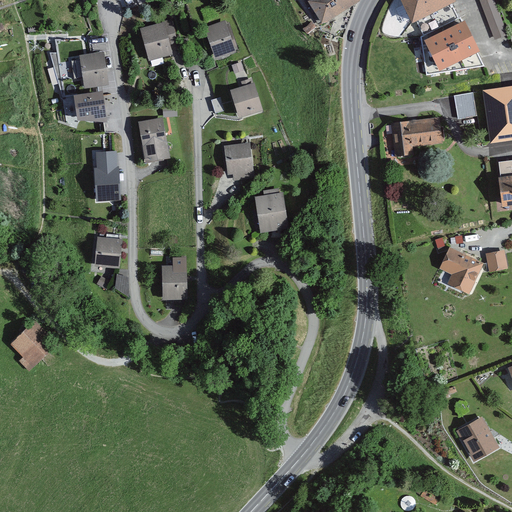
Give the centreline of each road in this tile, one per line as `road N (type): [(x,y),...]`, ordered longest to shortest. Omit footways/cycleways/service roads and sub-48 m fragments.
road 1 (secondary): [(370,0),(352,53),(351,87),(365,327),(350,383),(300,456)]
road 2 (residential): [(203,313),(162,334),(149,326),(135,295),(126,116),(107,0)]
road 3 (residential): [(300,456),(281,424),(312,329),(298,275),(259,264),(203,313)]
road 4 (residential): [(199,68),(203,313)]
road 5 (track): [(162,334),(117,362),(89,359),(0,268)]
